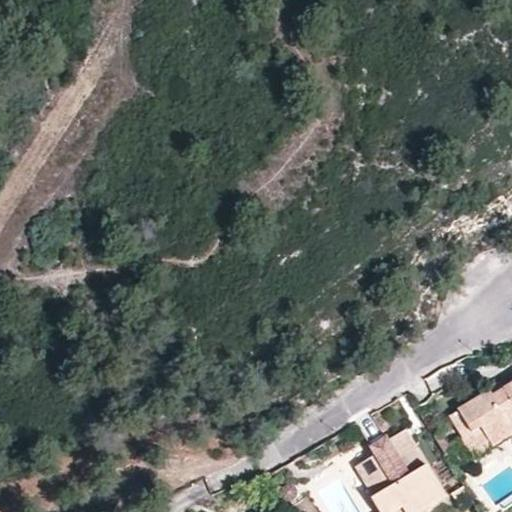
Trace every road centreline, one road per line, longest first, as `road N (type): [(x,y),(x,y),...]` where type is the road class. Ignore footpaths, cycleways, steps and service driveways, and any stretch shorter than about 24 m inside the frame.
road 1 (track): [(0,261),(127,89),(127,0)]
road 2 (residential): [(275,445),(511,291)]
